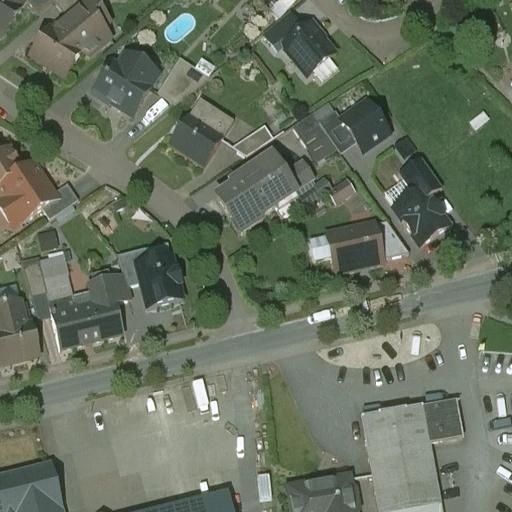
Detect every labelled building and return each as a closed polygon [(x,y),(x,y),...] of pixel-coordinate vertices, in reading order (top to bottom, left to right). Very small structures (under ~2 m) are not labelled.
[(0,0),(0,41),(1,42),(25,4),(19,0),(0,0)] [(27,0),(25,4),(37,18),(53,6),(59,0),(27,0)] [(59,0),(53,6),(63,18),(84,0),(59,0)] [(288,17),(271,31),(286,48),(303,34),(288,17)] [(110,42),(92,21),(78,32),(73,27),(63,42),(54,36),(55,35),(53,34),(51,35),(82,55),(81,55),(89,60),(110,42)] [(286,48),(282,51),(306,81),(334,58),(310,28),(303,34),(286,48)] [(271,31),(262,38),(277,56),(282,51),(286,48),(271,31)] [(51,35),(48,33),(30,61),(64,82),(81,55),(82,55),(51,35)] [(409,59),(400,67),(408,77),(417,69),(409,59)] [(150,92),(113,69),(93,101),(108,111),(110,108),(131,121),(150,92)] [(204,86),(181,71),(161,101),(175,110),(204,86)] [(233,127),(199,105),(170,150),(203,172),(233,127)] [(340,124),(339,125),(354,146),(362,158),(389,139),(366,106),(340,124)] [(335,117),(318,128),(326,140),(338,157),(354,146),(339,125),(340,124),(335,117)] [(311,118),(291,132),(306,153),(326,140),(318,128),(311,118)] [(264,130),(231,153),(246,162),(273,144),(264,130)] [(0,190),(23,175),(12,157),(7,154),(2,158),(0,155),(0,190)] [(271,160),(229,188),(231,191),(216,201),(240,238),(262,224),(260,220),(295,197),(283,179),(271,160)] [(421,163),(398,179),(413,199),(422,192),(429,202),(442,193),(421,163)] [(53,199),(33,169),(23,175),(0,190),(0,197),(5,204),(0,207),(0,215),(12,233),(20,227),(21,228),(42,214),(56,204),(53,199)] [(305,169),(295,176),(289,174),(283,179),(295,197),(314,184),(305,169)] [(360,177),(318,191),(321,198),(331,195),(336,210),(367,199),(360,177)] [(78,205),(67,189),(53,199),(56,204),(42,214),(49,225),(78,205)] [(413,199),(393,213),(419,251),(449,230),(429,202),(422,192),(413,199)] [(373,229),(327,240),(335,277),(382,266),(381,264),(374,232),(373,229)] [(388,229),(374,232),(381,264),(408,258),(388,229)] [(173,258),(132,269),(145,317),(186,306),(173,258)] [(39,267),(22,271),(31,303),(47,299),(39,267)] [(123,281),(108,284),(114,309),(129,305),(123,281)] [(51,320),(50,321),(59,356),(122,340),(114,309),(108,284),(90,289),(92,296),(95,310),(75,315),(51,320)] [(92,296),(72,301),(75,315),(95,310),(92,296)] [(72,300),(47,306),(51,320),(75,315),(72,301),(72,300)] [(18,308),(0,312),(0,335),(10,333),(9,328),(23,325),(23,324),(22,324),(18,308)] [(0,335),(0,370),(39,361),(31,328),(10,333),(0,335)] [(456,405),(403,415),(403,414),(380,418),(380,419),(361,422),(377,511),(440,511),(429,448),(462,442),(456,405)] [(61,511),(50,469),(0,481),(0,511),(61,511)] [(353,511),(348,482),(288,493),(291,511),(353,511)]
